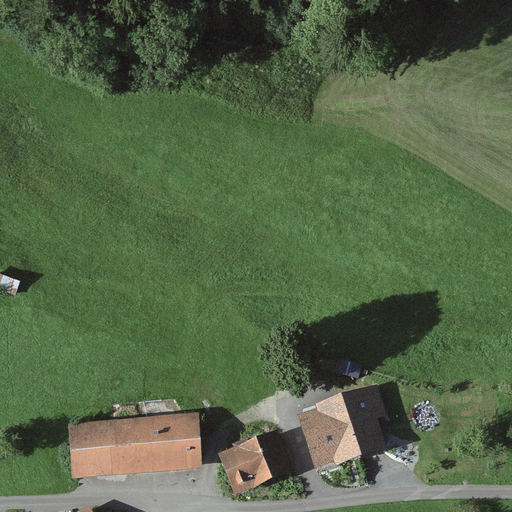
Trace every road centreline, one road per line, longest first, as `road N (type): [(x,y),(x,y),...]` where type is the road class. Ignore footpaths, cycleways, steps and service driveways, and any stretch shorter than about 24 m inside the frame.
road 1 (unclassified): [(166,508),(511,497)]
road 2 (unclassified): [(166,508),(111,500),(0,503)]
